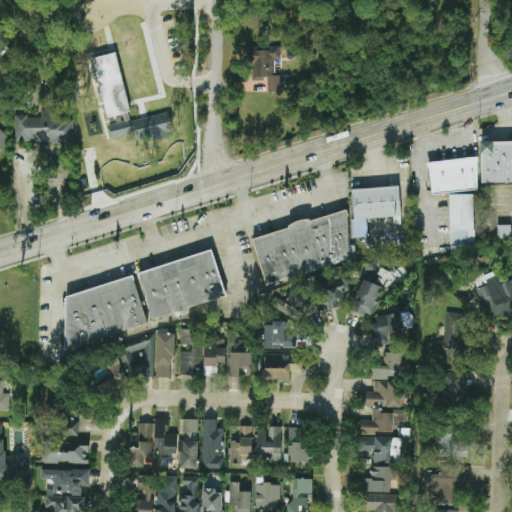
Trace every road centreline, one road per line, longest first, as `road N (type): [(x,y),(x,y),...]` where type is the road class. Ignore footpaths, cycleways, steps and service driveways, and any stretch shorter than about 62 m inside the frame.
road 1 (secondary): [(494,95),(0,251)]
road 2 (residential): [(338,404),(140,400),(113,439),(114,511)]
road 3 (residential): [(217,184),(216,0)]
road 4 (residential): [(335,511),(341,341)]
road 5 (residential): [(501,511),(511,362)]
